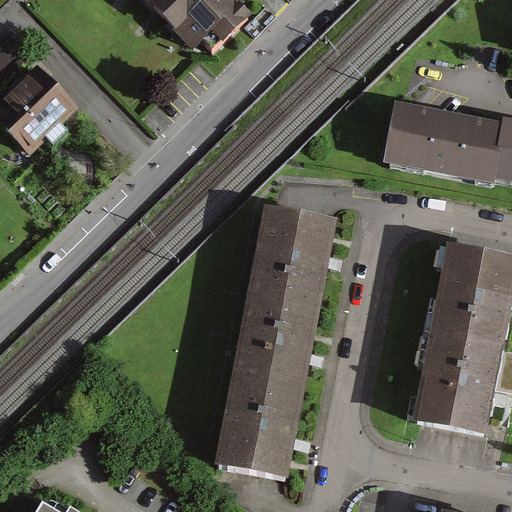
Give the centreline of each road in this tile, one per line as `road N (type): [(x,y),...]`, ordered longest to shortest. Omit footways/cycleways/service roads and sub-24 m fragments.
road 1 (residential): [(511,233),(425,216),(404,218),(386,234),(343,452),(511,489)]
road 2 (residential): [(330,0),(0,326)]
